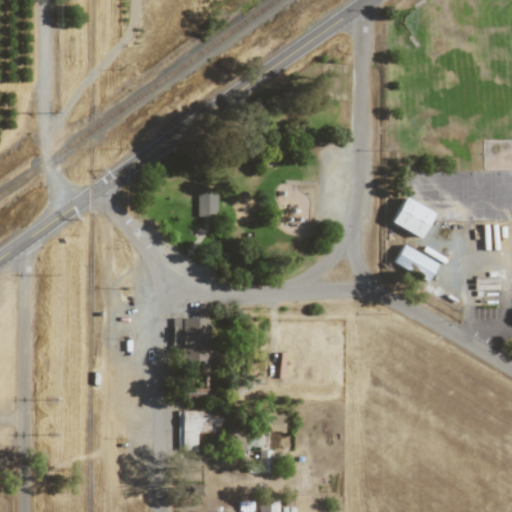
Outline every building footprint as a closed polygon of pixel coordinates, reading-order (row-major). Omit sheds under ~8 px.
[(195,216),(215,216),(215,188),(195,188),(195,216)] [(419,237),(430,210),(400,198),(389,224),(419,237)] [(435,263),(400,245),(391,263),(425,281),(435,263)] [(171,318),(171,361),(216,361),(216,345),(208,345),(208,318),(171,318)] [(206,388),(181,388),(181,401),(206,401),(206,388)] [(176,450),(195,450),(195,432),(219,432),(219,410),(177,409),(176,450)] [(281,412),(264,412),(265,431),(282,430),(281,412)] [(268,450),(257,451),(258,464),(245,464),(245,473),(269,472),(268,450)] [(256,511),(276,511),(276,493),(257,494),(256,511)]
